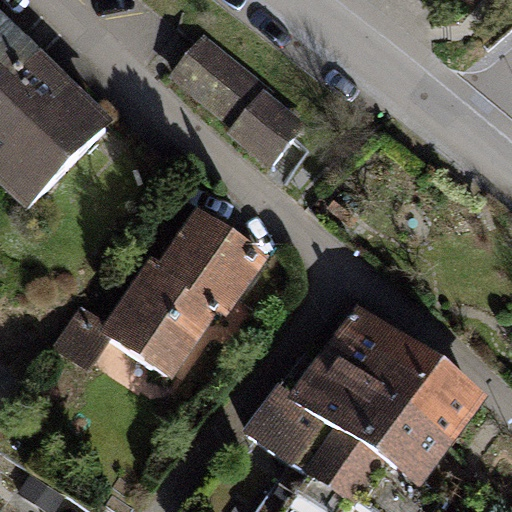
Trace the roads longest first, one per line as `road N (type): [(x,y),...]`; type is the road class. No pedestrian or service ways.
road 1 (residential): [(52,0),(148,97),(511,409)]
road 2 (residential): [(511,177),(289,0)]
